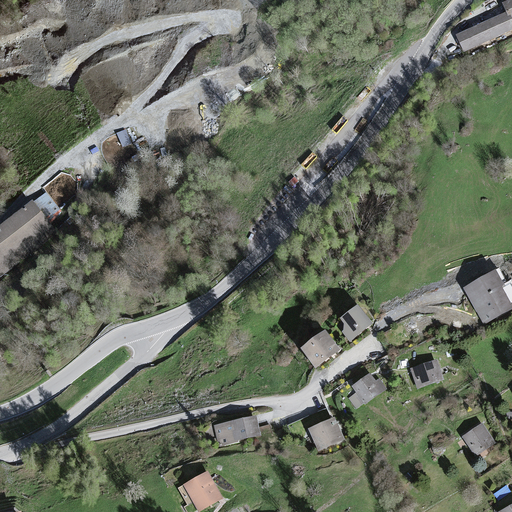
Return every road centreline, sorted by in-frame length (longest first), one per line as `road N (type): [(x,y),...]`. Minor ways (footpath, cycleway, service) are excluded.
road 1 (tertiary): [(464,0),(320,195),(242,271),(164,323)]
road 2 (residential): [(367,348),(313,395),(282,405),(233,406),(35,451),(13,449)]
road 3 (residential): [(13,449),(77,413),(146,354),(164,323)]
road 4 (tertiary): [(164,323),(115,339),(50,389),(0,413)]
